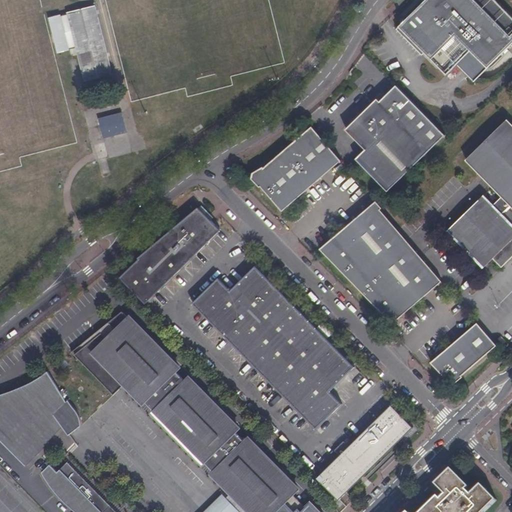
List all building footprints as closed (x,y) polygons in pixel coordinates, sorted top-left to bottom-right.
[(511,42),(511,10),(502,0),(422,0),(399,24),(447,73),(459,61),(476,79),(511,42)] [(96,7),(67,14),(85,81),(112,75),(96,7)] [(70,51),(61,16),(49,19),(58,54),(70,51)] [(389,192),(446,135),(397,85),(381,101),(378,98),(346,130),(366,150),(357,159),(389,192)] [(127,134),(122,114),(99,120),(104,139),(127,134)] [(511,124),(508,120),(466,161),(503,198),(496,207),(485,196),(448,232),(483,268),(493,259),(502,268),(511,258),(511,124)] [(342,161),(312,126),(254,177),(283,211),(342,161)] [(383,208),(377,201),(324,253),(397,328),(443,283),(381,210),(383,208)] [(138,257),(118,274),(144,300),(218,229),(196,206),(136,256),(138,257)] [(219,277),(193,303),(317,430),(343,404),(331,391),(356,366),(256,265),(231,290),(219,277)] [(114,395),(125,384),(145,403),(146,402),(154,410),(152,411),(205,465),(206,464),(213,471),(212,471),(252,511),(118,511),(68,461),(58,471),(50,463),(42,472),(43,474),(48,482),(52,488),(60,498),(63,501),(66,503),(69,505),(71,507),(74,510),(76,511),(323,511),(311,500),(302,509),(299,506),(296,509),(287,501),(300,488),(247,437),(244,440),(237,433),(240,430),(188,375),(184,379),(178,372),(181,369),(128,316),(122,311),(72,352),(114,395)] [(497,345),(477,322),(433,365),(455,387),(497,345)] [(0,439),(26,467),(51,443),(49,441),(63,427),(69,435),(83,426),(82,424),(82,422),(81,417),(79,413),(77,410),(74,407),(69,400),(67,401),(48,370),(47,372),(42,375),(36,379),(34,380),(29,383),(25,385),(20,387),(16,389),(11,391),(5,393),(0,394),(0,439)] [(392,404),(317,478),(340,500),(414,427),(392,404)] [(485,511),(497,501),(482,486),(471,496),(466,491),(469,488),(452,470),(436,485),(446,495),(441,500),(438,497),(423,511),(485,511)]
